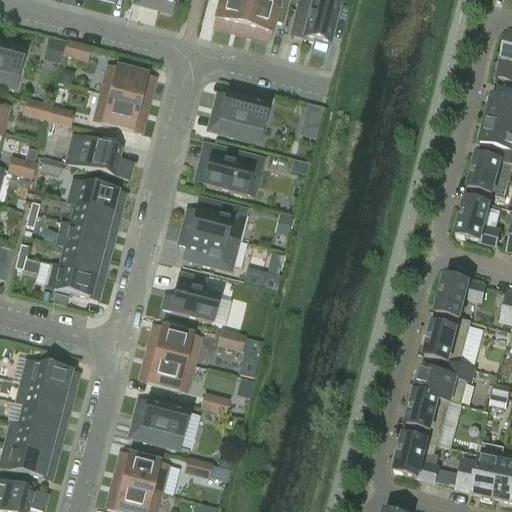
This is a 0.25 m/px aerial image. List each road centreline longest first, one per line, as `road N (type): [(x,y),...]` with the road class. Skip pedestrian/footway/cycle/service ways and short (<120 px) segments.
road 1 (residential): [(118,345),(188,53)]
road 2 (residential): [(511,17),(500,14),(438,254)]
road 3 (residential): [(376,492),(438,254)]
road 4 (residential): [(188,53),(0,5)]
road 5 (residential): [(76,511),(118,345)]
road 6 (residential): [(323,89),(188,53)]
road 7 (residential): [(118,345),(0,316)]
